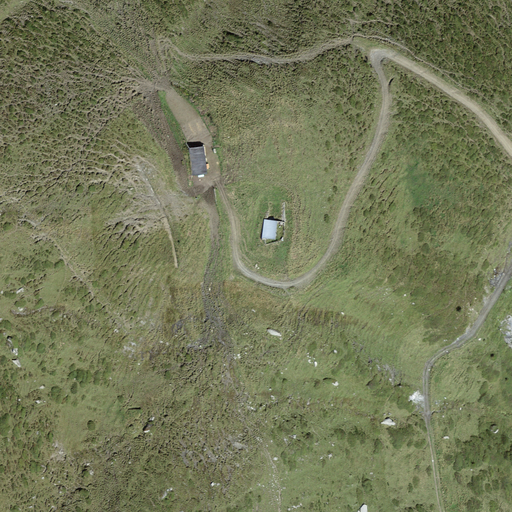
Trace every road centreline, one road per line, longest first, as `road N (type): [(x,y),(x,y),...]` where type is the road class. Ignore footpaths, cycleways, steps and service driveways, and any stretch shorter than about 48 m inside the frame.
road 1 (track): [(511,147),(486,117),(413,64),(371,49),(387,86),(368,158),(339,232),(299,270),(260,271),(237,255),(224,179)]
road 2 (track): [(443,511),(428,437),(430,368),(511,267)]
